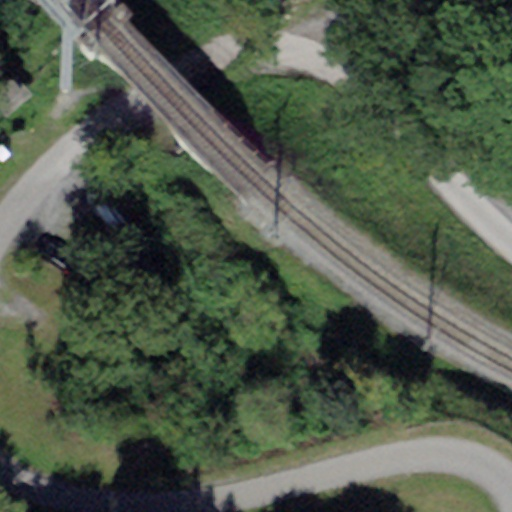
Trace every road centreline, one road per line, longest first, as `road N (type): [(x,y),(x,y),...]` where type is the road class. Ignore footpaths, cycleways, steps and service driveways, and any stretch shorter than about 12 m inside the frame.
road 1 (unclassified): [(511,492),(456,457),(136,509),(74,506),(0,471)]
road 2 (unclassified): [(0,226),(30,186),(132,102),(203,61),(286,53)]
road 3 (unclassified): [(511,245),(380,106),(346,79),(286,53)]
